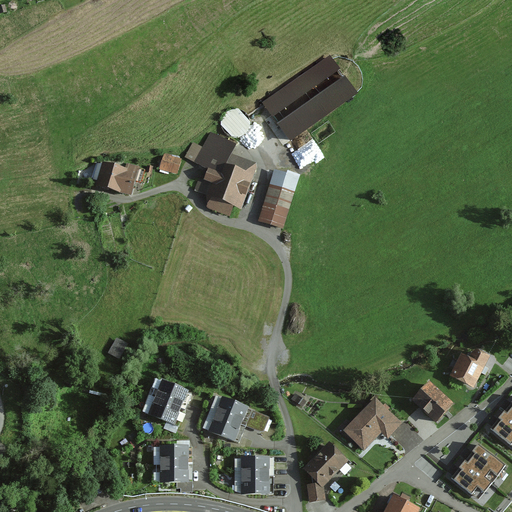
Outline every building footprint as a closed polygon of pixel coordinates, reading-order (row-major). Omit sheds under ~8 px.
[(357,97),(330,58),(264,103),(291,142),(357,97)] [(254,163),(228,156),(234,145),(207,130),(192,157),(207,165),(202,179),(209,181),(205,197),(208,198),(205,205),(229,213),(232,205),(241,207),(254,163)] [(183,156),(167,153),(164,164),(180,168),(183,156)] [(304,170),(304,154),(280,154),(279,169),(304,170)] [(125,169),(102,163),(96,188),(132,198),(140,167),(126,163),(125,169)] [(299,177),(274,170),(259,219),(284,227),(299,177)] [(117,336),(108,351),(120,358),(128,342),(117,336)] [(473,390),(490,358),(478,351),(476,350),(471,360),(462,355),(450,378),(473,390)] [(189,394),(163,383),(155,400),(181,411),(189,394)] [(454,406),(430,383),(412,402),(436,425),(454,406)] [(242,426),(249,408),(223,398),(216,416),(242,426)] [(389,440),(404,425),(376,399),(344,432),(364,451),(381,433),(389,440)] [(181,411),(155,400),(148,417),(174,428),(179,417),(181,411)] [(511,446),(511,420),(507,417),(505,415),(499,422),(502,424),(494,433),(511,447),(511,446)] [(216,416),(209,433),(235,443),(242,426),(216,416)] [(310,503),(325,501),(324,489),(350,461),(329,442),(302,471),(317,485),(308,487),(310,503)] [(491,472),(498,477),(505,468),(479,446),(473,453),(476,455),(468,465),(485,479),(491,472)] [(161,449),(161,468),(192,469),(192,450),(161,449)] [(270,456),(240,456),(240,476),(270,476),(270,456)] [(477,489),(484,494),(492,485),(485,479),(468,465),(465,462),(460,469),(463,472),(455,481),(472,495),(477,489)] [(192,488),(192,469),(161,468),(160,487),(192,488)] [(270,476),(240,476),(240,496),(270,496),(270,476)] [(419,511),(420,511),(393,497),(385,511),(419,511)]
